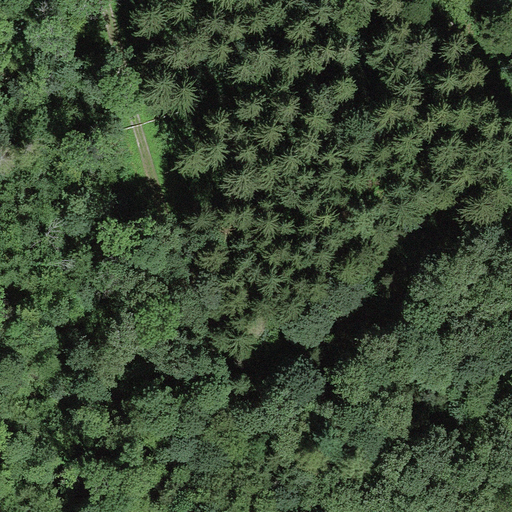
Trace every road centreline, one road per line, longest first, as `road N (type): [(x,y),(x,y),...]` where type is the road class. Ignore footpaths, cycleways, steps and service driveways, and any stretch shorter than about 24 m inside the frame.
road 1 (track): [(262,511),(97,0)]
road 2 (track): [(430,0),(511,106)]
